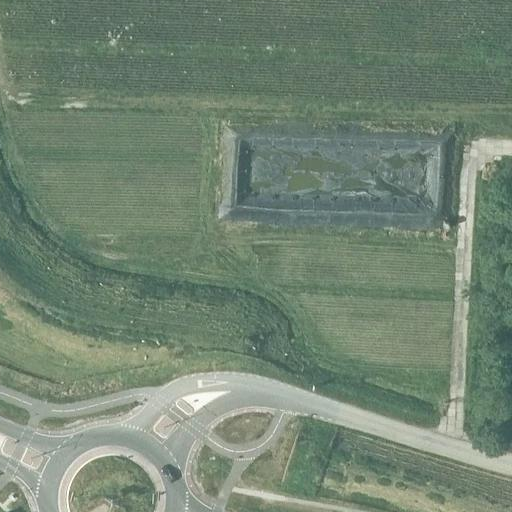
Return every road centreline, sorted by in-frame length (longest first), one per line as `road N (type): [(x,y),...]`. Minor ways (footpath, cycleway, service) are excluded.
road 1 (track): [(511,146),(469,145),(452,447)]
road 2 (unclassified): [(511,463),(262,392),(217,392)]
